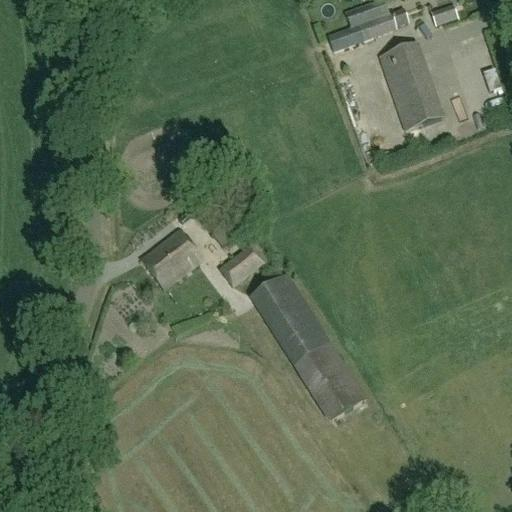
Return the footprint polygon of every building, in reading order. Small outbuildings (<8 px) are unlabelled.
[(402,13),(390,18),(384,4),(346,16),(350,32),(328,40),(334,57),(363,47),(363,46),(408,28),(402,13)] [(443,124),(416,48),(380,61),(407,137),(443,124)] [(211,196),(204,200),(190,210),(223,253),(242,239),(211,196)] [(166,295),(203,265),(179,236),(142,266),(166,295)] [(233,292),(265,268),(249,251),(219,272),(233,292)] [(263,318),(297,297),(286,280),(252,301),(263,318)] [(364,405),(328,349),(295,370),(331,426),(364,405)]
